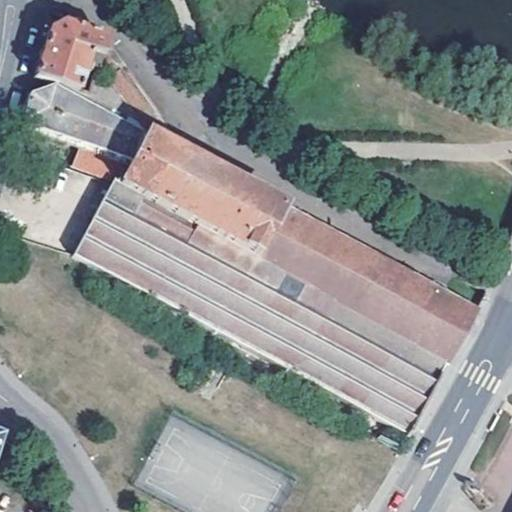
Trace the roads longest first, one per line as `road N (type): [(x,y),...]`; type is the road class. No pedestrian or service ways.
road 1 (secondary): [(507,315),(402,511)]
road 2 (residential): [(92,511),(42,432),(0,394)]
